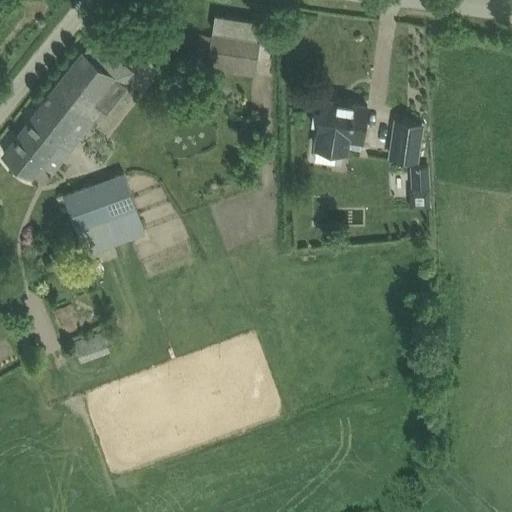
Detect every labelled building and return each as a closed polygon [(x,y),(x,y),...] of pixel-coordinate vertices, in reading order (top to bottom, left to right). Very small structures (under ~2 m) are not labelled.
[(216,11),(213,29),(258,36),(261,18),(216,11)] [(167,24),(185,27),(186,16),(168,14),(167,24)] [(209,59),(257,66),(261,41),(213,33),(209,59)] [(93,38),(51,91),(92,123),(133,69),(93,38)] [(54,171),(69,150),(71,152),(92,123),(51,91),(4,151),(35,175),(43,164),(54,171)] [(368,104),(323,97),(321,110),(315,109),(313,123),(318,124),(318,127),(320,127),(317,145),(346,150),(348,139),(363,141),(368,104)] [(391,155),(417,159),(423,121),(397,117),(391,155)] [(412,186),(411,186),(411,205),(432,205),(431,185),(430,163),(412,164),(412,186)] [(63,193),(77,230),(85,252),(131,235),(123,213),(137,208),(124,170),(63,193)] [(75,339),(82,359),(112,348),(104,328),(75,339)]
